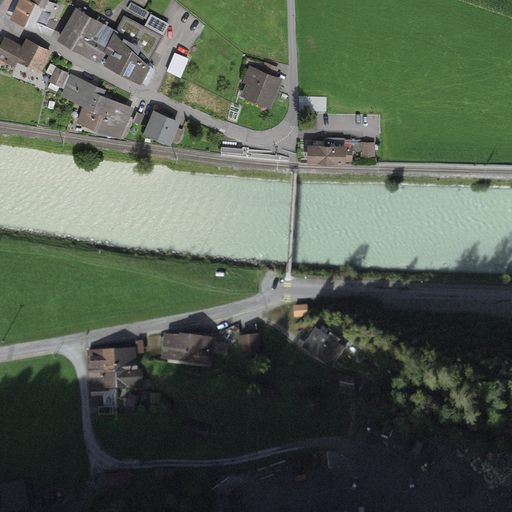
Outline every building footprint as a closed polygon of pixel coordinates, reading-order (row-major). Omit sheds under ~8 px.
[(41,7),(42,8),(46,0),(33,0),(33,2),(29,0),(28,3),(22,0),(14,16),(20,20),(32,25),(41,7)] [(54,0),(46,0),(42,8),(41,7),(32,25),(49,33),(54,21),(51,20),(57,6),(53,4),(54,0)] [(90,30),(108,41),(99,55),(102,56),(101,59),(146,82),(154,68),(147,62),(168,24),(131,4),(128,9),(148,19),(144,27),(124,16),(115,32),(95,21),(90,30)] [(60,36),(79,47),(90,30),(95,21),(76,9),(60,36)] [(108,41),(90,30),(79,47),(97,58),(99,55),(108,41)] [(0,49),(0,55),(14,63),(17,58),(40,69),(50,52),(26,40),(22,47),(6,39),(0,49)] [(175,53),(167,71),(179,76),(187,58),(175,53)] [(254,69),(245,93),(269,103),(279,79),(273,77),(276,69),(265,65),(261,72),(254,69)] [(57,68),(51,79),(61,84),(66,72),(57,68)] [(86,102),(106,109),(110,99),(112,96),(101,91),(102,90),(72,77),(65,93),(74,97),(86,102)] [(131,108),(110,99),(106,109),(101,128),(118,135),(123,124),(124,124),(131,108)] [(101,128),(106,109),(86,102),(79,120),(101,128)] [(155,112),(148,130),(168,139),(176,121),(155,112)] [(137,113),(134,120),(139,122),(142,115),(137,113)] [(310,144),(310,159),(343,161),(343,159),(350,159),(350,150),(363,151),(362,155),(373,156),(373,144),(351,142),(350,147),(343,147),(344,146),(344,138),(329,137),(328,145),(310,144)] [(294,306),(295,317),(307,316),(306,306),(294,306)] [(317,331),(307,346),(330,362),(341,347),(335,343),(339,337),(328,330),(324,336),(317,331)] [(164,337),(162,357),(211,362),(213,341),(180,337),(164,337)] [(240,339),(242,354),(258,353),(256,337),(240,339)] [(114,351),(115,371),(134,370),(133,350),(114,351)] [(88,353),(89,373),(115,371),(114,351),(88,353)] [(134,370),(115,371),(116,385),(128,384),(128,387),(139,387),(138,372),(134,373),(134,370)] [(116,385),(115,371),(89,373),(90,391),(105,390),(105,385),(116,385)] [(341,375),(339,389),(340,389),(339,393),(351,394),(353,377),(341,375)] [(202,435),(204,427),(186,421),(183,429),(202,435)] [(158,471),(158,479),(173,478),(173,470),(158,471)] [(107,475),(108,485),(129,482),(128,473),(107,475)] [(0,484),(0,491),(4,509),(28,504),(23,480),(0,484)]
